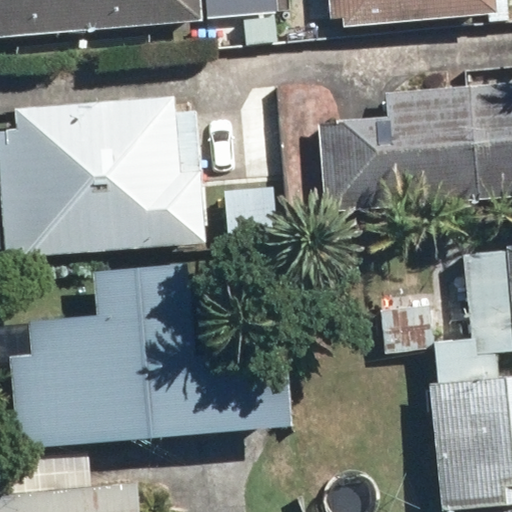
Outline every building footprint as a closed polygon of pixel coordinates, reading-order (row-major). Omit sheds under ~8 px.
[(0,0),(0,33),(279,10),(278,0),(0,0)] [(330,0),(332,17),(345,16),(345,25),(504,11),(503,0),(330,0)] [(385,114),(319,119),(326,210),(511,195),(511,80),(383,90),(385,114)] [(18,126),(0,127),(0,195),(4,255),(211,241),(206,177),(246,175),(241,105),(178,110),(177,92),(17,103),(18,126)] [(439,380),(427,380),(441,510),(456,507),(456,511),(511,511),(511,371),(499,373),(497,351),(511,349),(511,246),(463,252),(471,335),(435,338),(439,380)] [(11,353),(18,444),(295,422),(288,339),(198,346),(191,256),(94,264),(98,313),(29,318),(32,351),(11,353)] [(0,491),(0,511),(138,511),(136,479),(0,491)]
